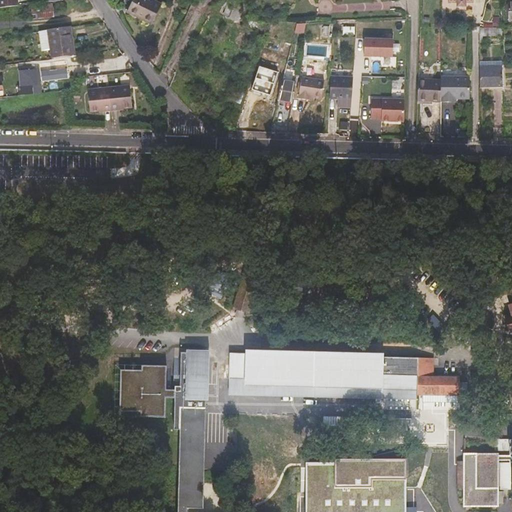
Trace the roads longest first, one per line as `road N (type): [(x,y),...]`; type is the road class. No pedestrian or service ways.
road 1 (residential): [(511,152),(197,143)]
road 2 (residential): [(197,143),(0,140)]
road 3 (residential): [(197,143),(100,0)]
